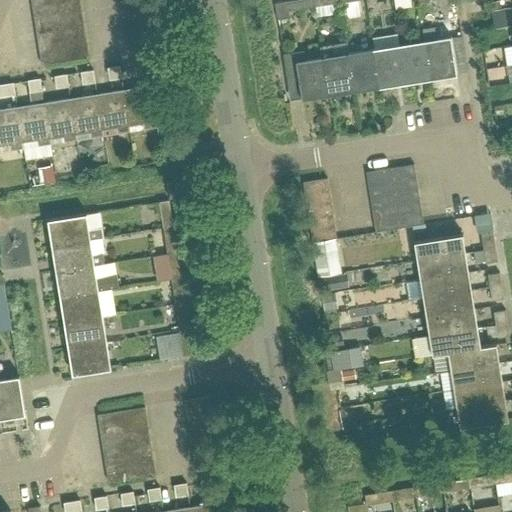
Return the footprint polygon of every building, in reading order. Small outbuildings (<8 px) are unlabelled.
[(59,15),(82,11),(80,0),(78,0),(57,3),(59,15)] [(289,10),(307,7),(306,0),(287,0),(289,10)] [(124,17),(147,13),(146,2),(122,5),(124,17)] [(35,18),(59,15),(57,3),(33,7),(35,18)] [(60,26),(84,22),(82,11),(59,15),(60,26)] [(125,28),(149,24),(147,13),(124,17),(125,28)] [(37,30),(60,26),(59,15),(35,18),(37,30)] [(62,37),(86,33),(84,22),(60,26),(62,37)] [(127,39),(151,36),(149,24),(125,28),(127,39)] [(38,41),(62,37),(60,26),(37,30),(38,41)] [(64,48),(87,44),(86,33),(62,37),(64,48)] [(425,38),(431,77),(457,73),(451,34),(425,38)] [(151,36),(127,39),(129,49),(144,47),(152,46),(151,36)] [(40,52),(64,48),(62,37),(38,41),(40,52)] [(405,81),(431,77),(425,38),(399,42),(405,81)] [(345,41),(321,45),(322,55),(328,93),(354,89),(348,51),(347,51),(345,41)] [(379,85),(405,81),(399,42),(373,46),(379,85)] [(64,48),(66,60),(89,56),(87,44),(64,48)] [(354,89),(379,85),(373,46),(348,51),(354,89)] [(42,63),(66,60),(64,48),(40,52),(42,63)] [(328,93),(322,55),(297,59),(295,50),(283,52),(289,87),(300,85),(302,97),(328,93)] [(137,73),(148,72),(149,72),(147,60),(135,62),(137,73)] [(110,78),(122,76),(120,64),(108,66),(110,78)] [(83,82),(95,80),(93,68),(82,70),(83,82)] [(57,86),(69,84),(67,73),(55,74),(57,86)] [(30,91),(42,89),(40,77),(28,79),(30,91)] [(0,95),(16,93),(14,81),(0,83),(0,95)] [(151,84),(150,84),(123,88),(130,130),(129,124),(143,121),(144,127),(157,125),(151,84)] [(130,130),(123,88),(97,92),(103,134),(104,134),(103,128),(116,126),(117,132),(130,130)] [(42,89),(30,91),(32,99),(43,97),(42,89)] [(103,134),(97,92),(70,97),(77,138),(76,132),(90,130),(91,136),(103,134)] [(77,138),(70,97),(44,101),(50,142),(51,142),(50,136),(64,134),(64,140),(77,138)] [(50,142),(44,101),(17,105),(24,146),(23,140),(37,138),(38,144),(50,142)] [(0,144),(10,142),(11,148),(24,146),(17,105),(0,107),(0,144)] [(393,179),(416,175),(414,163),(391,167),(393,179)] [(369,183),(393,179),(391,167),(367,170),(369,183)] [(394,191),(418,187),(416,175),(393,179),(394,191)] [(306,193),(329,189),(327,177),(304,181),(304,184),(306,193)] [(371,195),(394,191),(393,179),(369,183),(371,195)] [(396,203),(420,199),(418,187),(394,191),(396,203)] [(307,205),(331,201),(329,189),(306,193),(307,205)] [(373,206),(396,203),(394,191),(371,195),(373,206)] [(159,200),(162,219),(172,217),(169,199),(159,200)] [(398,215),(422,211),(420,199),(396,203),(398,215)] [(309,217),(333,213),(331,201),(307,205),(309,217)] [(374,218),(398,215),(396,203),(373,206),(374,218)] [(398,215),(400,227),(424,223),(422,211),(398,215)] [(52,244),(91,238),(101,236),(100,226),(89,228),(87,212),(48,218),(52,244)] [(311,228),(335,225),(333,213),(309,217),(311,228)] [(376,230),(400,227),(398,215),(374,218),(376,230)] [(335,225),(311,228),(313,241),(337,237),(335,225)] [(484,249),(495,247),(492,229),(481,230),(484,249)] [(168,252),(177,250),(174,232),(165,234),(168,252)] [(418,259),(466,252),(463,233),(415,240),(418,259)] [(56,270),(95,263),(103,262),(102,252),(94,254),(91,238),(52,244),(56,270)] [(318,276),(342,272),(336,238),(312,242),(318,276)] [(495,247),(484,249),(474,251),(476,261),(486,260),(486,262),(497,260),(495,247)] [(177,250),(168,252),(171,270),(180,269),(177,250)] [(421,278),(469,271),(466,252),(418,259),(421,278)] [(61,295),(99,289),(118,286),(116,273),(97,277),(95,263),(56,270),(61,295)] [(424,297),(472,289),(469,271),(421,278),(424,297)] [(490,286),(502,284),(500,272),(488,274),(490,286)] [(176,303),(185,301),(182,284),(173,285),(176,303)] [(502,284),(490,286),(492,299),(504,297),(502,284)] [(65,321),(103,314),(99,289),(61,295),(65,321)] [(427,315),(475,308),(472,289),(424,297),(427,315)] [(185,301),(176,303),(179,321),(188,320),(185,301)] [(430,334),(478,326),(475,308),(427,315),(430,334)] [(496,324),(507,322),(505,309),(494,311),(496,324)] [(69,346),(107,340),(103,314),(65,321),(69,346)] [(507,322),(496,324),(498,336),(509,335),(507,322)] [(481,345),(478,326),(430,334),(433,354),(449,351),(481,345)] [(184,354),(193,353),(189,327),(180,328),(184,354)] [(166,334),(157,335),(161,358),(170,357),(166,334)] [(107,340),(69,346),(73,372),(112,366),(107,340)] [(436,371),(452,369),(500,361),(497,342),(481,345),(449,351),(433,354),(436,371)] [(331,351),(334,369),(351,366),(349,348),(331,351)] [(455,388),(503,380),(500,361),(452,369),(455,388)] [(0,376),(0,416),(25,412),(19,375),(19,374),(0,376)] [(458,406),(506,399),(503,380),(455,388),(458,406)] [(187,410),(210,407),(209,398),(208,395),(185,399),(187,410)] [(506,399),(458,406),(461,426),(509,418),(506,399)] [(123,421),(147,417),(145,405),(121,409),(123,421)] [(188,421),(212,418),(210,407),(187,410),(188,421)] [(99,424),(123,421),(121,409),(98,413),(99,424)] [(125,432),(149,428),(147,417),(123,421),(125,432)] [(190,433),(214,429),(212,418),(188,421),(190,433)] [(101,436),(125,432),(123,421),(99,424),(101,436)] [(127,443),(150,439),(149,428),(125,432),(127,443)] [(192,444),(215,440),(214,429),(190,433),(192,444)] [(103,447),(127,443),(125,432),(101,436),(103,447)] [(128,454),(152,450),(150,439),(127,443),(128,454)] [(194,455),(217,451),(215,440),(192,444),(194,455)] [(105,458),(128,454),(127,443),(103,447),(105,458)] [(130,465),(154,461),(152,450),(128,454),(130,465)] [(217,451),(194,455),(196,466),(211,464),(219,463),(217,451)] [(107,469),(130,465),(128,454),(105,458),(107,469)] [(130,465),(132,477),(156,473),(154,461),(130,465)] [(108,481),(132,477),(130,465),(107,469),(108,481)] [(511,469),(502,472),(504,481),(511,479),(511,469)] [(477,476),(478,485),(495,482),(494,473),(477,476)] [(203,491),(214,489),(215,489),(213,477),(201,479),(203,491)] [(451,480),(452,489),(470,486),(468,477),(451,480)] [(425,484),(427,493),(444,491),(443,481),(425,484)] [(176,495),(188,493),(186,482),(175,483),(176,495)] [(400,488),(401,497),(419,495),(417,485),(400,488)] [(150,499),(162,498),(160,486),(148,488),(150,499)] [(374,492),(375,502),(393,499),(391,489),(374,492)] [(124,504),(135,502),(134,490),(122,492),(124,504)] [(109,506),(107,495),(95,496),(97,508),(109,506)] [(65,511),(72,511),(82,511),(80,499),(64,501),(65,511)] [(218,511),(217,501),(216,501),(190,505),(190,511),(218,511)]
